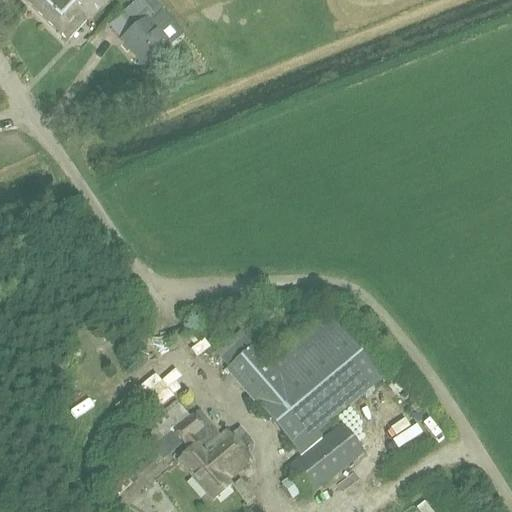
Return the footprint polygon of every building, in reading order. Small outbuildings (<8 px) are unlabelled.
[(22,0),(66,43),(106,2),(104,0),(22,0)] [(171,51),(147,24),(154,19),(165,10),(156,0),(138,0),(119,17),(132,32),(120,41),(146,72),(171,51)] [(166,33),(179,27),(173,14),(160,20),(166,33)] [(328,312),(268,361),(257,348),(228,371),(240,385),(300,458),(285,470),(308,498),(363,452),(340,425),(322,440),(317,434),(383,378),(328,312)] [(240,334),(216,355),(224,365),(249,344),(240,334)] [(153,405),(161,415),(186,394),(178,385),(153,405)] [(178,404),(162,418),(159,415),(137,433),(148,447),(129,464),(138,475),(157,459),(151,451),(174,432),(189,451),(176,462),(210,503),(229,487),(225,482),(250,462),(226,432),(201,452),(190,438),(202,428),(192,416),(189,418),(178,404)]
